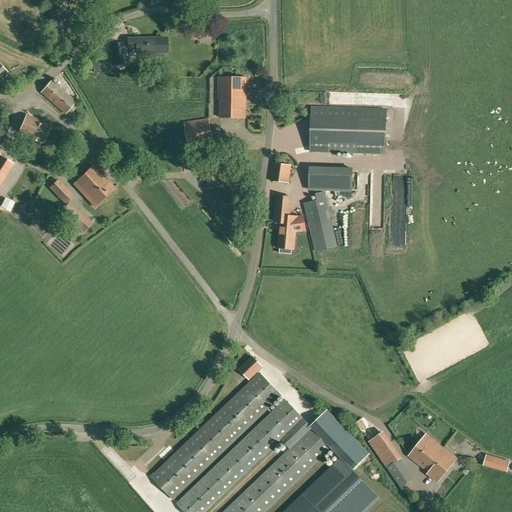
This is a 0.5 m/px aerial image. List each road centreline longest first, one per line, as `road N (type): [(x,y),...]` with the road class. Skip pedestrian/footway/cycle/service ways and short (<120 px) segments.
road 1 (unclassified): [(234,325),(104,164),(29,97),(43,77),(130,16),(272,10)]
road 2 (unclassified): [(234,325),(261,192),(272,10)]
road 3 (unclassified): [(0,439),(58,427),(159,429),(200,398),(234,325)]
road 4 (track): [(234,325),(267,356),(364,415)]
